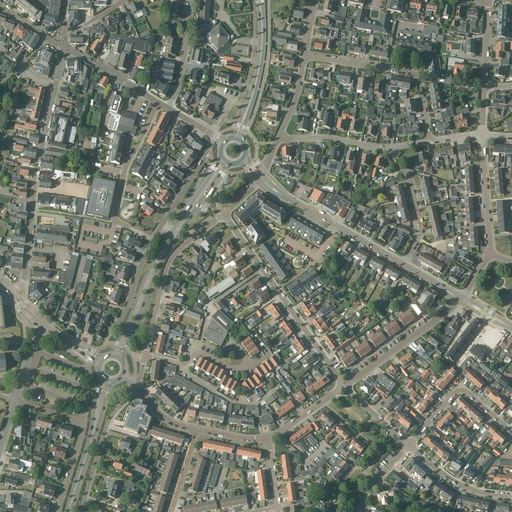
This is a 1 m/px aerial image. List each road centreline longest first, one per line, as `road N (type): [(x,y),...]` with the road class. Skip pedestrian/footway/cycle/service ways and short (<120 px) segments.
road 1 (residential): [(408,445),(348,386),(462,299)]
road 2 (secondary): [(119,356),(162,261),(229,163)]
road 3 (residential): [(55,82),(25,271),(9,293)]
road 4 (residential): [(340,385),(223,215)]
road 5 (residential): [(429,142),(415,75),(304,56)]
road 6 (residential): [(144,355),(173,255),(223,215)]
road 7 (secondary): [(236,138),(258,74),(259,0)]
road 8 (residential): [(79,511),(109,418),(137,385)]
road 9 (residential): [(511,432),(458,392),(408,445)]
road 10 (residential): [(402,264),(421,230),(410,184),(387,148)]
road 11 (residential): [(158,103),(123,172),(114,220)]
road 12 (residential): [(489,255),(481,135)]
road 13 (residential): [(162,224),(118,324),(121,334)]
